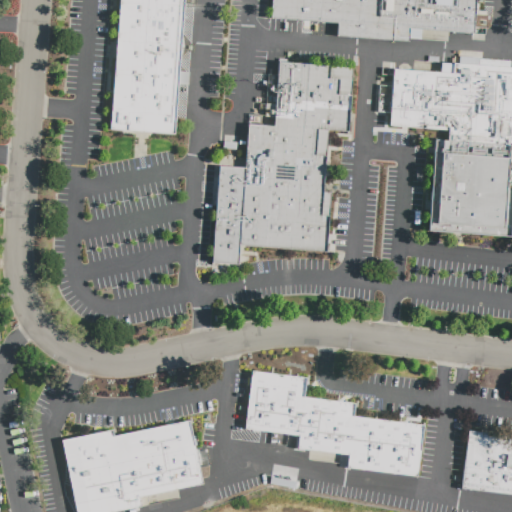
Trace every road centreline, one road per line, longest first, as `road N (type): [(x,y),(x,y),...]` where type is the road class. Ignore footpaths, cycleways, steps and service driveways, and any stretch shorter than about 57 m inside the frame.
road 1 (residential): [(511,357),(292,336),(231,341),(155,362),(63,352)]
road 2 (residential): [(63,352),(22,288),(34,0)]
road 3 (residential): [(387,343),(408,150)]
